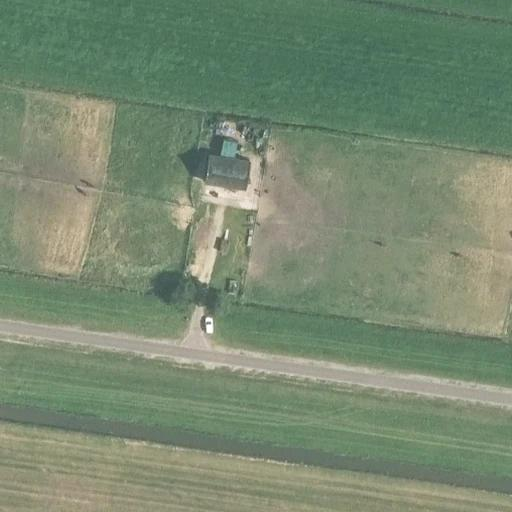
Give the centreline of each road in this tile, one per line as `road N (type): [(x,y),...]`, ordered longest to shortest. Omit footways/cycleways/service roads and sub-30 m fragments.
road 1 (unclassified): [(0,327),(511,400)]
road 2 (track): [(215,220),(193,354)]
